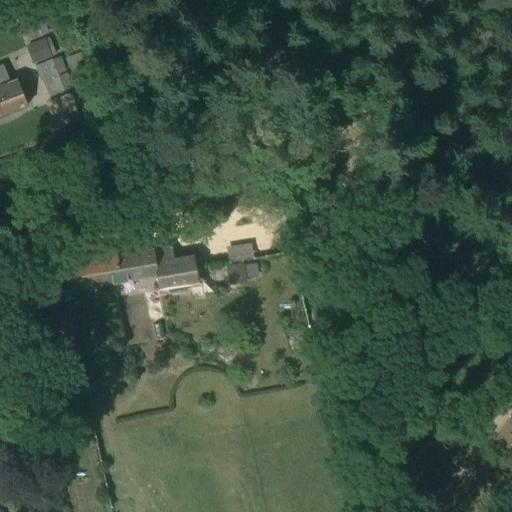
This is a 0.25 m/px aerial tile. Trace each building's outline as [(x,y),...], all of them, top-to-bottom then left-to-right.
[(33,15),(15,23),(19,34),(23,32),(26,41),(41,35),(33,15)] [(44,38),(25,45),(32,64),(51,57),(44,38)] [(52,59),(34,65),(48,96),(64,90),(52,59)] [(1,64),(0,64),(0,115),(26,105),(16,79),(9,82),(1,64)] [(74,92),(46,103),(53,122),(81,111),(74,92)] [(115,251),(69,259),(73,289),(156,275),(158,288),(196,282),(202,281),(200,266),(194,267),(192,257),(173,259),(171,246),(116,255),(115,251)] [(243,263),(225,266),(228,286),(246,283),(243,263)] [(255,264),(244,266),(246,278),(256,276),(255,264)] [(62,301),(59,285),(53,286),(54,289),(46,291),(48,303),(62,301)] [(160,306),(158,292),(143,295),(145,308),(160,306)] [(3,324),(0,328),(0,339),(15,349),(22,336),(3,324)] [(29,337),(28,357),(45,357),(45,338),(29,337)] [(71,344),(61,346),(65,366),(75,363),(71,344)]
